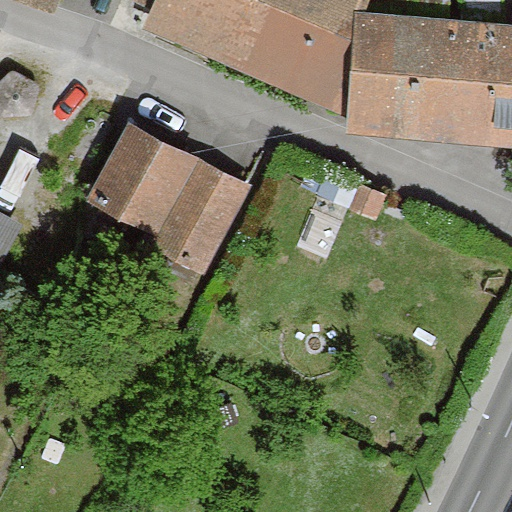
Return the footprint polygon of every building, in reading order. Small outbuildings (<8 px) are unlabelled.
[(26,0),(59,12),(63,0),(26,0)] [(170,0),(169,4),(303,65),(303,72),(334,78),(334,62),(360,65),(362,17),(363,0),(170,0)] [(363,0),(362,17),(443,24),(444,0),(363,0)] [(511,29),(443,24),(362,17),(360,65),(355,108),(511,118),(511,29)] [(335,108),(355,108),(360,65),(334,62),(334,78),(335,108)] [(151,226),(189,155),(136,127),(98,196),(151,226)] [(248,185),(189,155),(151,226),(140,249),(165,262),(170,250),(206,268),(248,185)] [(0,259),(22,218),(0,206),(0,259)]
